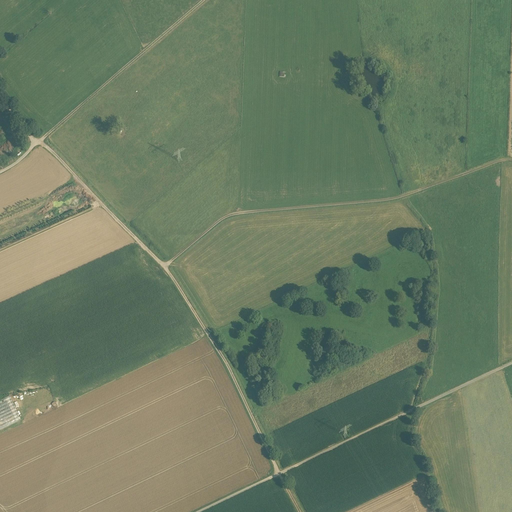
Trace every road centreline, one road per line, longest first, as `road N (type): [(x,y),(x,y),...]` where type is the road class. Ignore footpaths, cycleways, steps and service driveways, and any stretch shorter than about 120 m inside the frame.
road 1 (track): [(302,511),(229,365),(164,266),(39,140)]
road 2 (track): [(164,266),(231,216),(399,199),(511,160)]
road 3 (track): [(202,511),(511,364)]
road 4 (track): [(37,142),(203,0)]
